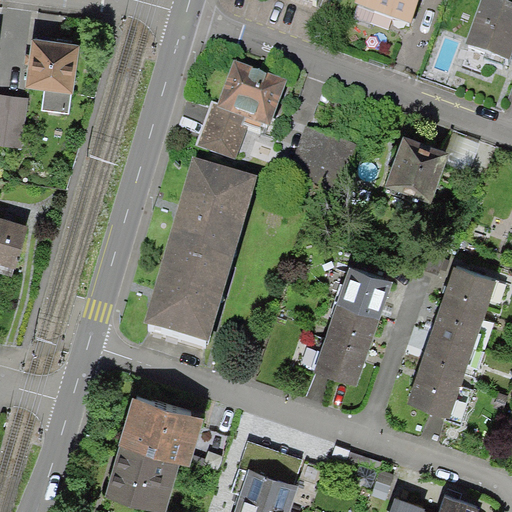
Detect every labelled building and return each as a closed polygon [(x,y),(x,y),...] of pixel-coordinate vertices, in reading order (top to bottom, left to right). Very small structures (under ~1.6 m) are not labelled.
[(359,0),(354,14),(409,35),(422,0),(429,0),(449,8),(452,0),(359,0)] [(511,13),(484,3),(467,49),(511,65),(511,13)] [(78,42),(31,37),(26,86),(44,88),(71,91),(73,91),(78,42)] [(283,90),(233,72),(218,114),(205,149),(235,160),(248,125),(268,132),(283,90)] [(71,91),(44,88),(41,112),(68,115),(71,91)] [(27,100),(0,97),(0,143),(22,145),(27,100)] [(307,131),(289,181),(336,198),(354,148),(307,131)] [(447,148),(404,132),(386,183),(428,198),(447,148)] [(169,252),(232,271),(255,191),(192,172),(169,252)] [(28,227),(0,219),(0,264),(17,269),(28,227)] [(424,269),(437,274),(447,245),(434,241),(424,269)] [(209,350),(232,271),(169,252),(146,332),(209,350)] [(497,280),(455,266),(443,299),(485,314),(497,280)] [(391,281),(349,267),(337,300),(379,315),(391,281)] [(485,314),(443,299),(431,333),(473,347),(485,314)] [(379,315),(337,300),(325,334),(367,348),(379,315)] [(473,347),(431,333),(419,366),(461,381),(473,347)] [(367,348),(325,334),(314,367),(356,382),(367,348)] [(461,381),(419,366),(408,400),(449,414),(461,381)] [(201,416),(131,396),(118,442),(178,459),(188,461),(201,416)] [(178,459),(118,442),(104,491),(164,507),(178,459)] [(248,469),(296,485),(304,461),(245,442),(238,465),(248,469)] [(248,469),(240,493),(288,509),(296,485),(248,469)] [(443,492),(435,511),(427,511),(422,510),(423,507),(392,496),(386,511),(477,511),(480,505),(443,492)] [(240,493),(233,511),(286,511),(288,509),(240,493)]
